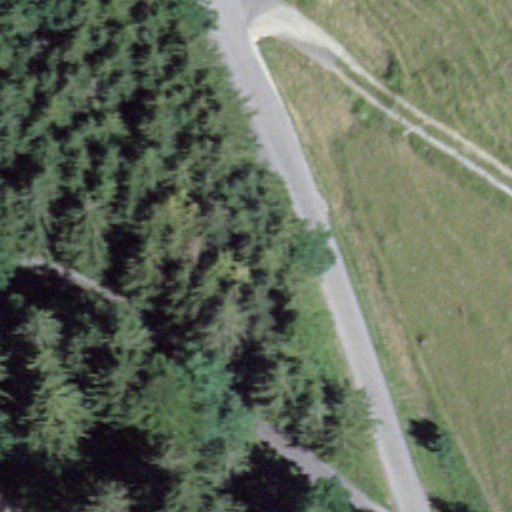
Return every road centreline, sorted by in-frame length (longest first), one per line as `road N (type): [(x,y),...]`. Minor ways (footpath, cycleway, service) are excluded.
road 1 (unclassified): [(411,511),(307,203),(217,0)]
road 2 (track): [(0,259),(73,279),(132,307),(390,511)]
road 3 (track): [(511,187),(289,24),(224,13)]
